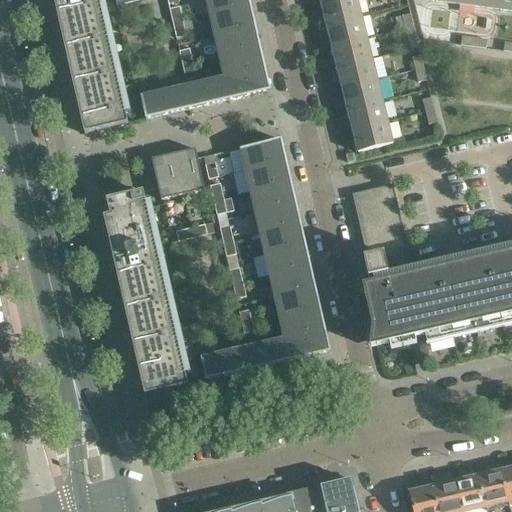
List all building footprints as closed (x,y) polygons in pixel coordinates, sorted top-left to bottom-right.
[(53,0),(55,6),(56,6),(57,10),(56,10),(63,41),(64,41),(65,45),(64,45),(71,76),(72,76),(73,80),(72,80),(84,135),(127,125),(126,118),(131,117),(104,0),(53,0)] [(248,0),(205,0),(209,16),(250,7),(248,0)] [(357,0),(339,0),(322,4),(327,26),(362,17),(357,0)] [(511,0),(423,0),(511,11),(511,0)] [(250,7),(209,16),(214,37),(255,28),(250,7)] [(179,8),(169,10),(172,25),(182,22),(179,8)] [(401,16),(404,29),(413,27),(410,14),(401,16)] [(362,17),(327,26),(332,48),(367,39),(362,17)] [(182,22),(172,25),(175,39),(185,37),(182,22)] [(413,27),(404,29),(407,41),(416,39),(413,27)] [(255,28),(214,37),(219,58),(260,49),(255,28)] [(461,37),(460,45),(473,47),(474,38),(461,37)] [(474,38),(473,47),(485,48),(486,40),(474,38)] [(367,39),(332,48),(337,68),(372,60),(367,39)] [(511,43),(504,42),(503,51),(511,52),(511,43)] [(260,49),(219,58),(224,79),(265,70),(260,49)] [(188,50),(178,52),(182,67),(192,64),(188,50)] [(411,58),(414,70),(423,68),(420,56),(411,58)] [(372,60),(337,68),(343,90),(377,82),(372,60)] [(192,64),(182,67),(185,81),(195,79),(192,64)] [(423,68),(414,70),(417,83),(426,81),(423,68)] [(265,70),(224,79),(229,102),(270,93),(265,70)] [(224,79),(183,88),(188,111),(229,102),(224,79)] [(377,82),(343,90),(348,112),(383,103),(377,82)] [(183,88),(140,98),(145,121),(188,111),(183,88)] [(422,100),(425,112),(433,110),(430,98),(422,100)] [(383,103),(348,112),(353,133),(388,125),(383,103)] [(433,110),(425,112),(428,125),(436,123),(433,110)] [(388,125),(353,133),(358,153),(393,145),(388,125)] [(281,141),(240,150),(245,172),(286,163),(281,141)] [(195,150),(173,155),(182,196),(204,191),(195,150)] [(173,155),(151,160),(160,201),(182,196),(173,155)] [(286,163),(245,172),(250,193),(291,184),(286,163)] [(215,164),(204,166),(208,181),(218,178),(215,164)] [(291,184),(250,193),(255,214),(296,205),(291,184)] [(219,185),(209,187),(213,202),(223,199),(219,185)] [(393,185),(352,195),(366,258),(364,258),(368,279),(371,278),(372,284),(362,286),(372,327),(370,348),(390,344),(391,350),(416,344),(415,338),(425,336),(427,344),(426,344),(426,345),(476,334),(478,338),(480,337),(479,333),(511,325),(511,246),(411,269),(412,269),(393,185)] [(143,193),(100,203),(106,232),(108,231),(109,236),(107,236),(114,267),(116,267),(117,271),(115,271),(122,302),(124,302),(125,306),(123,306),(130,337),(132,337),(133,341),(131,342),(144,396),(187,386),(186,380),(191,378),(150,199),(145,201),(143,193)] [(223,199),(213,202),(216,216),(226,214),(223,199)] [(233,212),(230,201),(223,202),(226,214),(233,212)] [(296,205),(255,214),(259,235),(300,226),(296,205)] [(204,226),(190,229),(192,239),(207,236),(204,226)] [(300,226),(259,235),(264,256),(305,247),(300,226)] [(229,227),(219,229),(222,244),(232,241),(229,227)] [(190,229),(175,232),(178,243),(192,239),(190,229)] [(232,241),(222,244),(226,258),(236,256),(232,241)] [(305,247),(264,256),(269,277),(310,268),(305,247)] [(310,268),(269,277),(274,298),(315,289),(310,268)] [(239,269),(229,271),(232,286),(242,284),(239,269)] [(242,284),(232,286),(235,300),(245,298),(242,284)] [(315,289),(274,298),(279,319),(320,310),(315,289)] [(253,304),(254,310),(265,308),(264,301),(253,304)] [(320,310),(279,319),(283,340),(284,340),(324,331),(320,310)] [(249,311),(238,314),(242,328),(252,326),(249,311)] [(252,326),(242,328),(245,342),(255,340),(252,326)] [(324,331),(284,340),(289,363),(330,354),(324,331)] [(283,340),(243,349),(248,372),(289,363),(284,340),(283,340)] [(243,349),(200,359),(205,382),(248,372),(243,349)] [(511,468),(501,471),(509,506),(511,505),(511,468)] [(501,471),(479,477),(487,511),(509,506),(501,471)] [(482,511),(487,511),(479,477),(456,482),(462,511),(482,511)] [(358,511),(351,480),(322,487),(327,511),(358,511)] [(462,511),(456,482),(433,487),(438,511),(462,511)] [(327,511),(322,487),(291,494),(295,511),(327,511)] [(410,493),(414,511),(438,511),(433,487),(410,493)] [(295,511),(291,494),(261,501),(263,511),(295,511)] [(263,511),(261,501),(231,508),(231,511),(263,511)]
